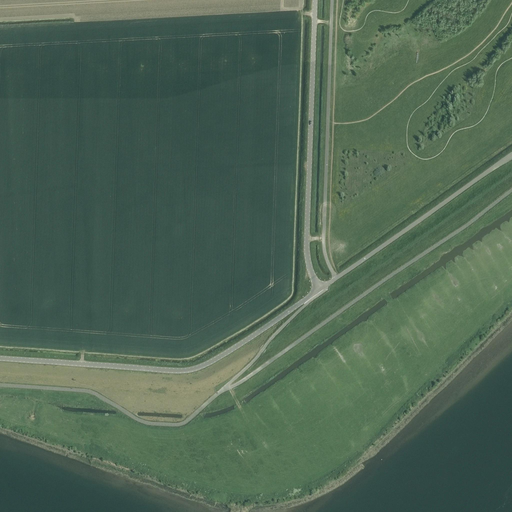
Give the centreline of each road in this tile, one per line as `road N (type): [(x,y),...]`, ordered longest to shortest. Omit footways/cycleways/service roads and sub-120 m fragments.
road 1 (tertiary): [(319,288),(190,370),(0,359)]
road 2 (tertiary): [(319,288),(306,249),(315,0)]
road 3 (unclassified): [(319,288),(511,156)]
